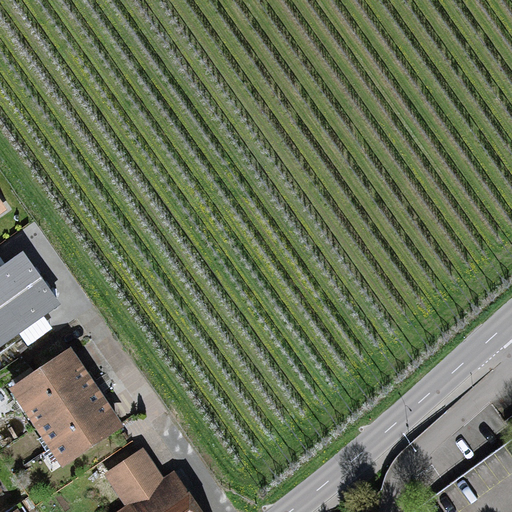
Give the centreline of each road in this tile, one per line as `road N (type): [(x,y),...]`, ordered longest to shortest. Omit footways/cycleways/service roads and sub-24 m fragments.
road 1 (tertiary): [(303,511),(511,336)]
road 2 (residential): [(390,511),(413,473),(511,372)]
